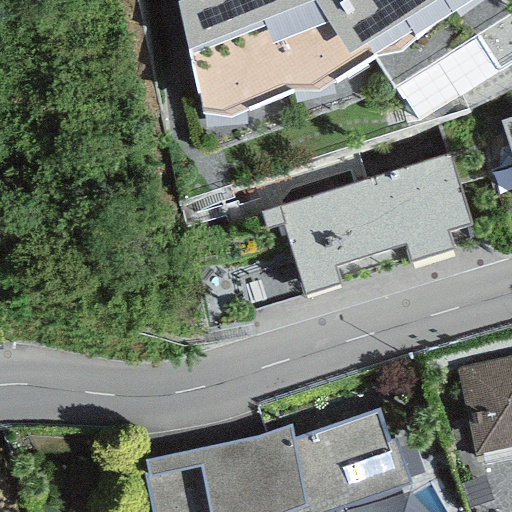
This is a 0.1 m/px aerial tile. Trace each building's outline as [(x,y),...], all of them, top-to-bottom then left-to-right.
[(199,114),(202,133),(229,136),(244,129),(250,132),(291,112),(315,111),(333,101),(339,101),(375,72),(399,64),(412,52),(418,53),(450,21),(476,11),(484,0),(255,0),(253,1),(223,12),(177,24),(199,114)] [(511,128),(502,131),(511,163),(511,128)] [(450,163),(279,214),(263,215),(265,238),(281,237),(304,311),(340,301),(334,285),(405,263),(411,278),(453,268),(449,249),(474,241),(450,163)] [(511,359),(457,372),(475,464),(511,457),(511,359)] [(139,472),(149,511),(348,511),(410,490),(395,446),(389,448),(379,414),(294,443),(291,433),(139,472)]
